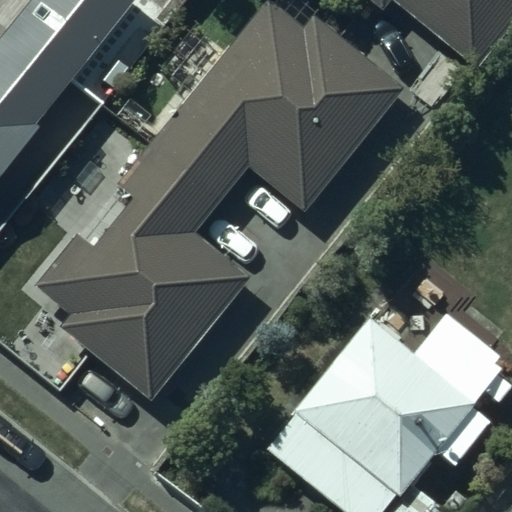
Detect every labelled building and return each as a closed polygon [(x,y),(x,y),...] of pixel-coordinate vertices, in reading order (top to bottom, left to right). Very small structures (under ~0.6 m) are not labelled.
[(189,0),(83,0),(77,7),(137,59),(189,0)] [(511,0),(349,0),(381,25),(391,12),(477,78),(511,32),(511,0)] [(194,245),(246,180),(300,223),(402,94),(309,20),(299,32),(266,6),(175,120),(120,190),(128,196),(89,245),(76,235),(31,291),(67,320),(57,332),(147,403),(242,284),(194,245)] [(18,21),(0,45),(0,204),(41,155),(36,151),(92,78),(18,21)] [(410,379),(368,341),(283,435),(368,511),(398,511),(441,465),(444,468),(500,403),(436,348),(410,379)]
